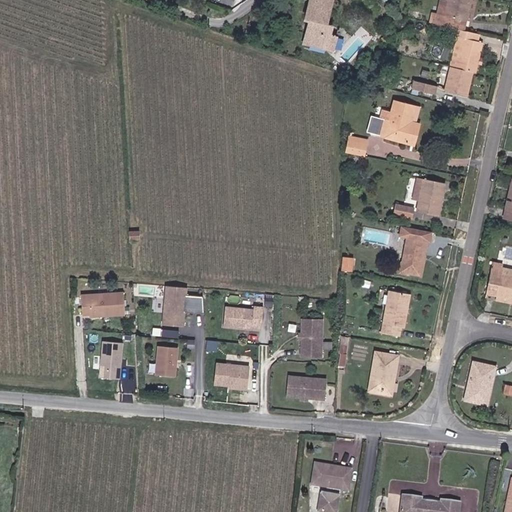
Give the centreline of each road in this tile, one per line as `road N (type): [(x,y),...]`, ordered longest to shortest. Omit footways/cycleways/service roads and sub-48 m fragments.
road 1 (unclassified): [(428,434),(0,398)]
road 2 (residential): [(457,322),(511,63)]
